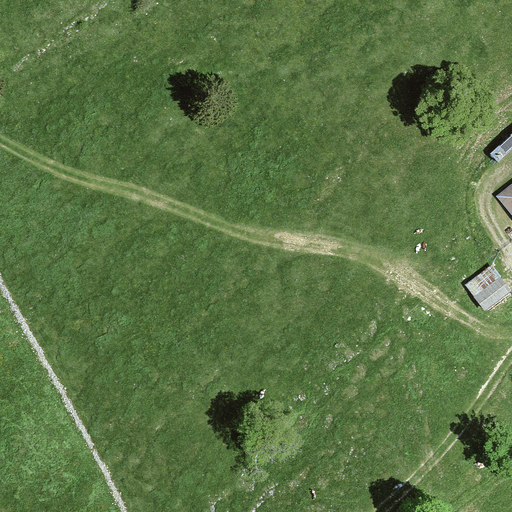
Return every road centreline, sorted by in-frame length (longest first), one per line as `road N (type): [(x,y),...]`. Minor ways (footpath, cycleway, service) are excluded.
road 1 (track): [(511,330),(475,325),(359,254),(240,230),(55,171),(0,143)]
road 2 (track): [(511,355),(438,453),(377,511)]
